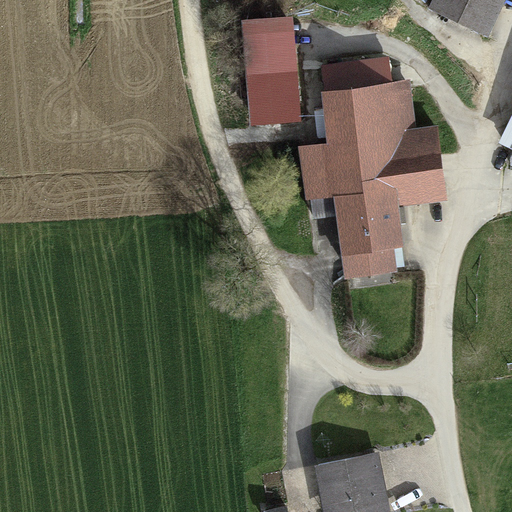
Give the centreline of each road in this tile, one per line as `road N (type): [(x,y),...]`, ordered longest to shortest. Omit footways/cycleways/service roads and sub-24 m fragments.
road 1 (track): [(440,378),(391,386),(351,377),(309,335),(249,223),(212,124),(193,0)]
road 2 (track): [(461,511),(435,326),(440,236),(511,66)]
